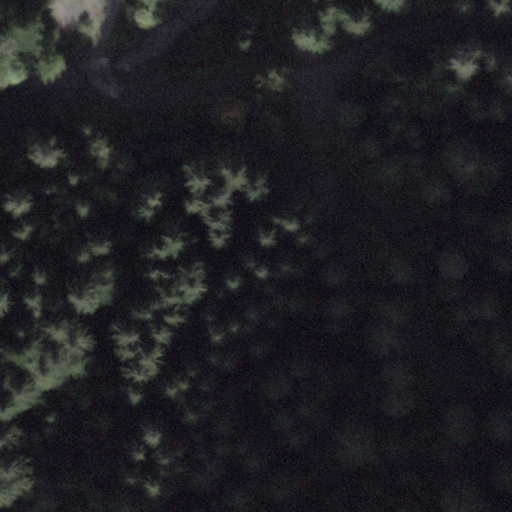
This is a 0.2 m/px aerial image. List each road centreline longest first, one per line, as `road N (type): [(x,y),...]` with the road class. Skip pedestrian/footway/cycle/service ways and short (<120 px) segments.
road 1 (track): [(348,66),(337,92),(338,148),(426,309),(511,382)]
road 2 (track): [(113,0),(98,60),(102,79),(132,98),(155,101),(348,66)]
road 3 (track): [(511,31),(456,21),(386,37),(348,66)]
